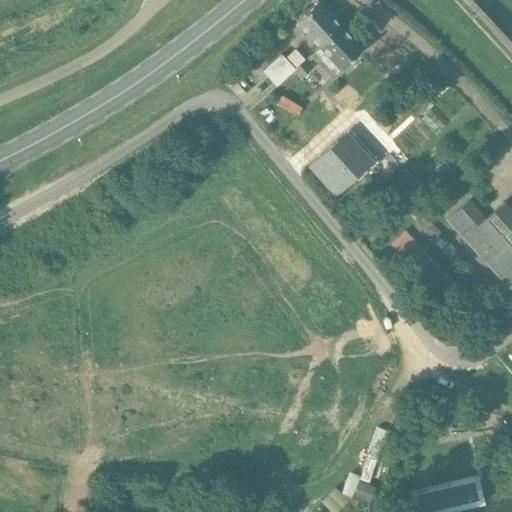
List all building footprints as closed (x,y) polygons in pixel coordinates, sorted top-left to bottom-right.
[(318,46),(341,25),(320,1),(297,22),(318,46)] [(341,25),(318,46),(332,60),(323,68),(331,78),(363,49),(341,25)] [(276,85),(303,59),(295,50),(285,59),(281,55),(263,71),(276,85)] [(303,59),(276,85),(276,86),(284,79),(289,84),(299,75),(301,78),(312,68),(303,59)] [(287,86),(278,93),(293,113),(303,106),(287,86)] [(336,194),(364,169),(337,140),(309,165),(336,194)] [(469,201),(448,220),(510,288),(511,286),(511,211),(504,202),(486,219),(469,201)] [(449,303),(450,302),(463,290),(437,264),(423,277),(449,303)] [(367,480),(376,454),(367,451),(358,477),(367,480)] [(350,495),(354,484),(358,474),(348,470),(340,491),(350,495)]
